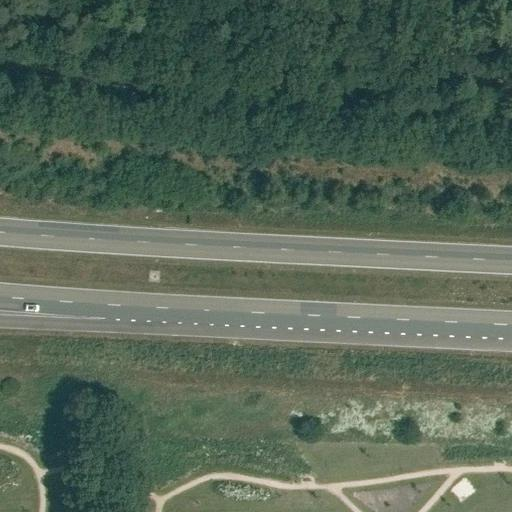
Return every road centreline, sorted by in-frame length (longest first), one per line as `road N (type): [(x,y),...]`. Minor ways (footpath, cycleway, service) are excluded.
road 1 (track): [(511,124),(0,72)]
road 2 (primary): [(511,261),(0,235)]
road 3 (primary): [(112,306),(511,325)]
